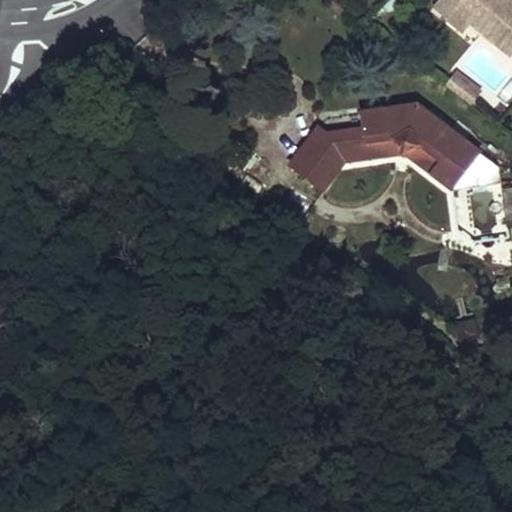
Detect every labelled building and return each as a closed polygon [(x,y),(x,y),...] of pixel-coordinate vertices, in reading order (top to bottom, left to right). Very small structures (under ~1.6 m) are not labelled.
[(511,56),(511,0),(439,0),(434,7),(449,19),(456,10),(472,24),(511,56)] [(472,24),(456,10),(449,19),(465,32),(472,24)] [(468,84),(455,74),(446,86),(459,96),(468,84)] [(468,84),(459,96),(472,105),(481,93),(468,84)] [(406,156),(454,192),(483,154),(419,106),(364,114),(366,128),(324,134),(318,130),(291,166),(325,192),(346,164),(406,156)]
